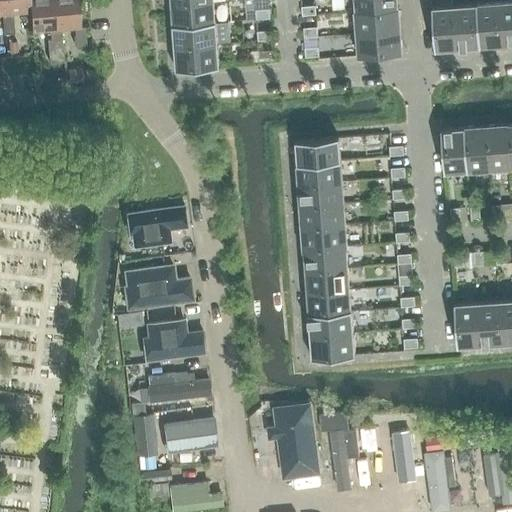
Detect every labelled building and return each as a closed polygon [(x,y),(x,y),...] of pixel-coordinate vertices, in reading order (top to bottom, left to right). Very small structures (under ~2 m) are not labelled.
[(5,0),(7,14),(2,14),(4,34),(14,33),(13,13),(30,12),(29,0),(5,0)] [(53,0),(29,0),(30,12),(32,32),(50,30),(52,50),(62,49),(61,29),(56,30),(53,0)] [(78,0),(53,0),(56,30),(61,29),(74,28),(76,48),(86,47),(84,27),(80,27),(78,0)] [(355,0),(356,10),(355,10),(355,12),(398,8),(398,7),(397,7),(396,0),(355,0)] [(213,1),(172,4),(173,24),(172,24),(172,25),(216,22),(216,21),(215,21),(213,1)] [(511,1),(498,3),(501,44),(511,43),(511,1)] [(479,47),(476,3),(454,5),(458,48),(479,47)] [(477,4),(477,3),(476,3),(479,47),(481,47),(480,46),(501,44),(498,3),(477,4)] [(302,16),(316,15),(315,5),(301,6),(302,16)] [(458,48),(454,5),(432,6),(435,50),(458,48)] [(256,19),(270,18),(269,8),(255,9),(256,19)] [(398,8),(355,12),(356,33),(400,30),(398,8)] [(172,25),(174,47),(218,44),(216,22),(172,25)] [(317,27),(303,28),(304,37),(318,36),(317,27)] [(258,41),(272,40),(271,30),(257,31),(258,41)] [(400,30),(356,33),(358,56),(402,53),(400,30)] [(17,41),(8,42),(9,52),(17,52),(17,41)] [(174,47),(176,70),(219,66),(218,44),(174,47)] [(318,47),(304,48),(305,57),(319,56),(318,47)] [(259,60),(273,59),(272,50),(258,51),(259,60)] [(258,51),(251,51),(251,61),(259,60),(258,51)] [(83,68),(67,69),(68,83),(84,82),(83,68)] [(65,77),(50,78),(51,88),(66,87),(65,77)] [(510,167),(507,123),(485,125),(488,169),(510,167)] [(464,127),(466,165),(467,171),(488,169),(485,125),(464,127)] [(467,171),(466,165),(464,127),(441,128),(444,172),(467,171)] [(295,140),(297,163),(340,160),(339,137),(295,140)] [(403,145),(389,146),(389,156),(403,155),(403,145)] [(297,163),(298,184),(342,181),(340,160),(297,163)] [(391,177),(405,176),(404,167),(390,168),(391,177)] [(298,184),(300,206),(344,203),(342,181),(298,184)] [(393,199),(407,198),(406,188),(392,189),(393,199)] [(300,206),(301,228),(345,224),(344,203),(300,206)] [(184,204),(125,212),(129,244),(188,236),(184,204)] [(501,204),(491,205),(492,219),(502,218),(501,204)] [(479,206),(470,207),(471,220),(480,220),(479,206)] [(459,207),(450,208),(451,222),(460,221),(459,207)] [(394,221),(408,220),(408,210),(394,211),(394,221)] [(301,228),(303,249),(347,246),(345,224),(301,228)] [(410,241),(409,232),(395,233),(396,242),(410,241)] [(303,249),(303,250),(304,250),(306,271),(347,267),(346,247),(347,247),(347,246),(303,249)] [(504,249),(495,250),(496,264),(505,263),(504,249)] [(483,251),(473,252),(474,265),(484,265),(483,251)] [(453,253),(454,267),(464,266),(463,252),(453,253)] [(398,264),(411,263),(411,253),(397,254),(398,264)] [(193,266),(133,274),(138,305),(197,297),(193,266)] [(306,271),(307,292),(349,289),(347,267),(306,271)] [(413,284),(412,275),(398,276),(399,285),(413,284)] [(307,292),(309,312),(308,312),(308,314),(352,310),(352,309),(350,309),(349,289),(307,292)] [(401,307),(415,306),(414,296),(400,297),(401,307)] [(511,342),(511,298),(498,299),(502,343),(511,342)] [(502,343),(498,299),(477,301),(480,345),(502,343)] [(480,345),(477,301),(454,302),(457,346),(480,345)] [(141,310),(130,311),(131,324),(142,323),(141,310)] [(352,310),(308,314),(310,335),(353,332),(352,310)] [(199,317),(140,324),(143,356),(203,349),(199,317)] [(402,319),(402,328),(416,327),(416,318),(402,319)] [(353,332),(310,335),(311,358),(355,355),(353,332)] [(403,339),(404,348),(418,347),(417,338),(403,339)] [(207,365),(147,372),(151,404),(211,397),(207,365)] [(142,400),(131,401),(133,412),(145,411),(144,400),(142,400)] [(414,471),(406,412),(374,416),(382,476),(414,471)] [(152,413),(132,415),(136,456),(144,455),(156,454),(153,423),(152,413)] [(304,473),(296,413),(264,418),(272,477),(304,473)] [(215,422),(163,429),(166,447),(217,440),(215,422)] [(360,484),(352,425),(320,429),(329,488),(360,484)] [(510,429),(494,431),(495,441),(507,439),(511,439),(510,429)] [(455,432),(425,437),(427,451),(457,446),(455,432)] [(511,499),(511,476),(507,439),(495,441),(475,444),(483,503),(511,499)] [(448,511),(440,455),(423,458),(431,511),(448,511)] [(146,472),(138,473),(139,483),(147,482),(171,479),(170,469),(146,472)] [(167,482),(148,485),(150,497),(169,494),(167,482)] [(210,487),(170,492),(172,511),(211,511),(225,511),(223,497),(211,498),(210,487)]
